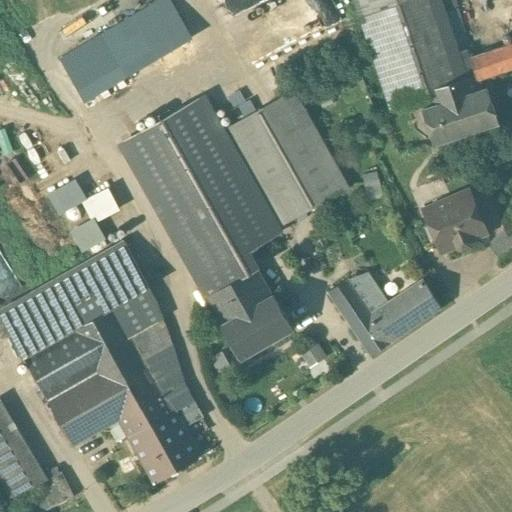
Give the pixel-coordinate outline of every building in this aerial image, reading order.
[(348,0),(381,102),(409,93),(464,75),(459,59),(439,0),(348,0)] [(77,85),(150,44),(137,22),(64,63),(77,85)] [(511,41),(459,59),(464,75),(468,89),(486,83),(511,74),(511,41)] [(464,75),(409,93),(427,151),(500,128),(486,83),(468,89),(464,75)] [(293,92),(222,134),(280,232),(350,191),(293,92)] [(222,134),(201,98),(121,145),(208,295),(256,267),(247,251),(280,232),(222,134)] [(58,212),(87,197),(76,175),(47,190),(58,212)] [(368,194),(382,191),(379,177),(365,180),(368,194)] [(93,221),(120,209),(110,186),(82,198),(93,221)] [(418,214),(435,258),(485,239),(468,195),(418,214)] [(81,254),(105,240),(92,219),(68,233),(81,254)] [(496,250),(511,238),(511,232),(507,226),(489,240),(496,250)] [(373,339),(428,306),(404,265),(348,299),(373,339)] [(218,340),(232,364),(292,329),(256,267),(208,295),(230,333),(218,340)] [(143,297),(23,361),(70,448),(113,425),(121,439),(174,410),(197,398),(143,297)] [(315,336),(298,347),(310,365),(326,354),(315,336)] [(43,484),(0,409),(0,480),(12,501),(43,484)] [(174,410),(121,439),(146,486),(199,458),(174,410)]
